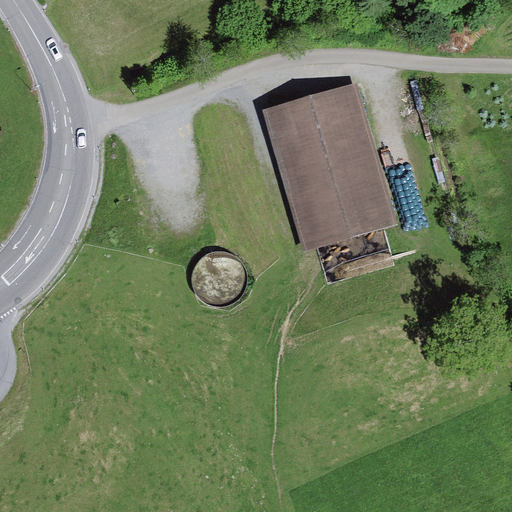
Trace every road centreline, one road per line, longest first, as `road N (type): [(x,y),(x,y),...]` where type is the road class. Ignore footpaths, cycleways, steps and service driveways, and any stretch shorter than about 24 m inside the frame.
road 1 (track): [(69,122),(167,108),(249,68),(359,58),(511,68)]
road 2 (secondary): [(12,0),(55,73),(71,150),(43,245),(0,289)]
road 3 (unknown): [(145,111),(189,224)]
